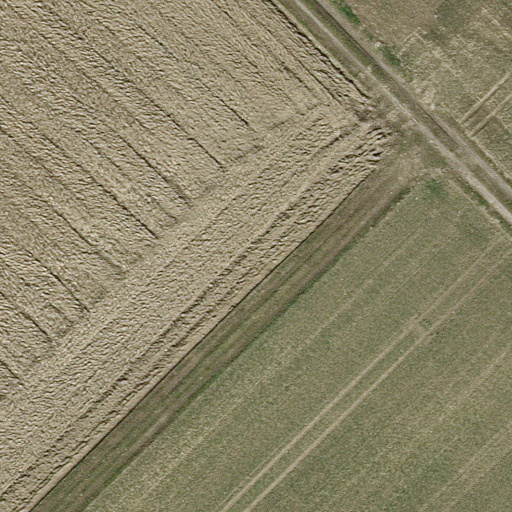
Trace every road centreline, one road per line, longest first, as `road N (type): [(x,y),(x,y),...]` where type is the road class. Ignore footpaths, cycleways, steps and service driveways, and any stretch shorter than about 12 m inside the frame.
road 1 (track): [(445,131),(68,511)]
road 2 (track): [(315,0),(511,201)]
